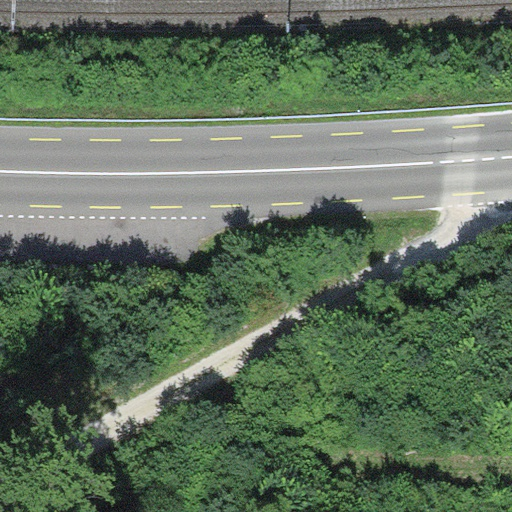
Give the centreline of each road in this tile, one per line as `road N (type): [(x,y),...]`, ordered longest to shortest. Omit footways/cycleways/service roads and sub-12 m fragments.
road 1 (track): [(498,159),(454,233),(0,511)]
road 2 (primary): [(0,169),(120,174),(511,158)]
